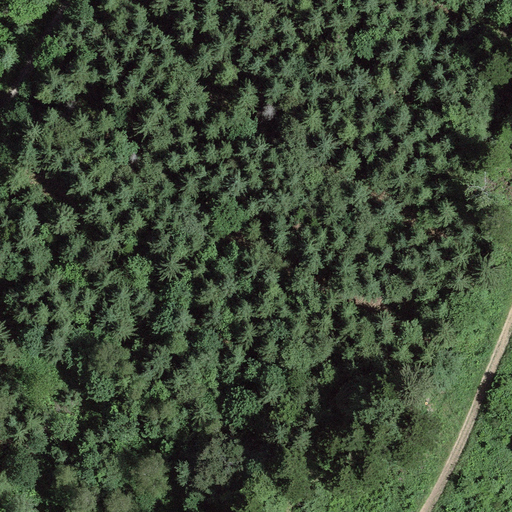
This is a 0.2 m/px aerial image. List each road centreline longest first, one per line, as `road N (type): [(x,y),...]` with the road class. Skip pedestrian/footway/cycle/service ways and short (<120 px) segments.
road 1 (track): [(511,272),(410,511)]
road 2 (track): [(0,118),(74,0)]
